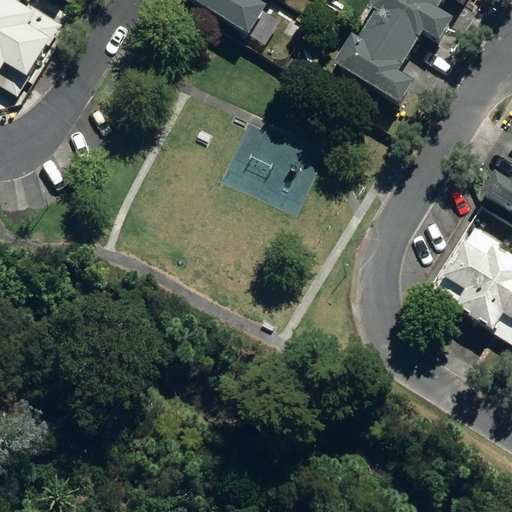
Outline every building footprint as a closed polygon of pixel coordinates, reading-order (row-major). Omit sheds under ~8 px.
[(0,0),(0,35),(21,1),(19,0),(0,0)] [(202,0),(258,35),(279,2),(275,0),(202,0)] [(455,31),(439,22),(403,0),(384,0),(372,20),(379,24),(372,35),(414,62),(426,44),(441,54),(455,31)] [(404,0),(439,22),(450,5),(466,15),(474,0),(404,0)] [(66,28),(21,1),(0,35),(0,83),(23,97),(66,28)] [(414,62),(372,35),(368,41),(361,37),(344,65),(409,105),(423,83),(408,73),(414,62)] [(511,188),(499,180),(487,198),(511,213),(511,188)] [(479,318),(511,265),(511,257),(500,250),(504,244),(480,229),(438,297),(458,310),(460,307),(479,318)] [(511,265),(479,318),(498,330),(496,332),(511,342),(511,265)]
